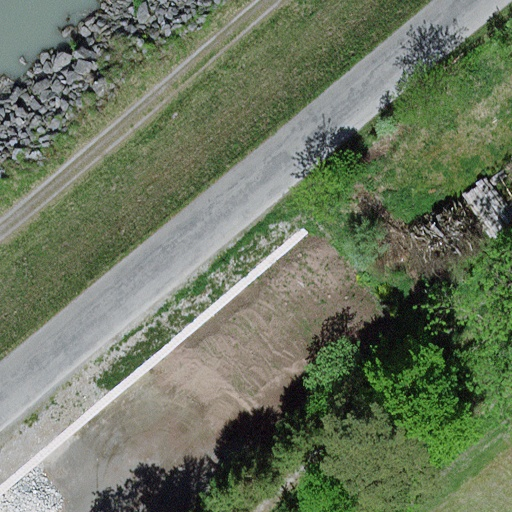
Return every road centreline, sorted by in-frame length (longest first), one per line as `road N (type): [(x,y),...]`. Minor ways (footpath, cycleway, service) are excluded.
road 1 (unclassified): [(481,0),(0,402)]
road 2 (track): [(0,235),(283,0)]
